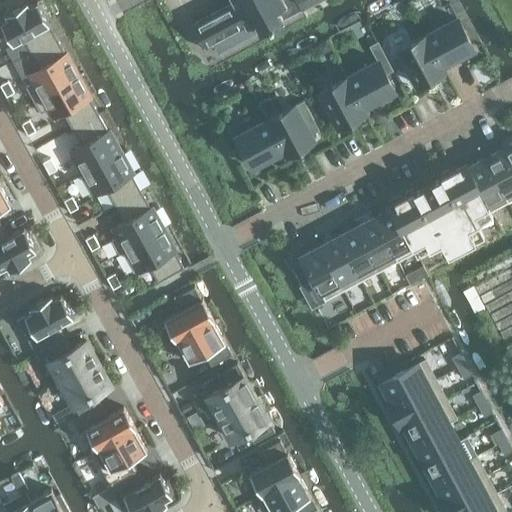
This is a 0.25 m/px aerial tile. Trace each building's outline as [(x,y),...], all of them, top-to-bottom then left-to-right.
[(206,16),(191,24),(203,48),(213,43),(218,53),(259,30),(260,32),(284,20),(283,19),(301,9),(301,10),(302,10),(307,7),(316,2),(317,2),(320,0),(232,0),(233,2),(221,8),(221,6),(219,7),(219,9),(208,15),(207,13),(205,15),(206,16)] [(7,17),(0,21),(12,44),(23,38),(30,50),(56,35),(37,1),(30,5),(27,1),(5,13),(7,17)] [(441,65),(441,64),(473,47),(457,17),(425,34),(441,65)] [(441,65),(425,34),(397,49),(401,56),(394,60),(400,71),(407,67),(416,83),(444,69),(441,64),(441,65)] [(33,82),(26,85),(33,98),(78,73),(66,52),(65,52),(56,35),(30,50),(39,67),(28,73),(33,82)] [(326,38),(316,44),(321,54),(331,48),(326,38)] [(377,60),(346,76),(362,107),(363,106),(394,89),(386,73),(392,70),(377,40),(369,45),(377,60)] [(78,73),(33,98),(41,111),(47,108),(52,117),(63,110),(72,127),(98,113),(89,96),(90,95),(78,73)] [(346,76),(318,91),(337,126),(365,111),(363,106),(362,107),(346,76)] [(8,80),(0,84),(6,96),(14,91),(8,80)] [(251,88),(242,93),(251,108),(259,104),(251,88)] [(303,99),(295,103),(268,118),(284,148),(283,149),(286,153),(314,138),(311,133),(319,129),(303,99)] [(81,144),(70,150),(82,172),(121,150),(110,128),(107,129),(98,113),(72,127),(81,144)] [(252,166),(283,149),(284,148),(268,118),(235,135),(252,166)] [(29,119),(21,123),(28,134),(35,130),(29,119)] [(511,142),(502,147),(511,165),(511,142)] [(511,165),(502,147),(484,157),(508,201),(511,198),(511,165)] [(121,150),(82,172),(94,194),(105,187),(115,204),(141,190),(132,173),(133,172),(121,150)] [(50,157),(43,161),(49,172),(56,168),(50,157)] [(484,157),(467,166),(466,167),(492,215),(493,214),(491,210),(508,201),(484,157)] [(467,166),(465,162),(441,175),(440,175),(431,180),(434,185),(425,190),(422,184),(413,189),(413,190),(389,203),(391,207),(392,206),(417,255),(441,242),(448,255),(475,240),(468,227),(492,215),(466,167),(467,166)] [(0,221),(0,209),(11,204),(0,184),(0,224),(1,224),(0,221)] [(118,236),(111,239),(118,252),(163,227),(151,206),(150,206),(141,190),(115,204),(124,221),(113,227),(118,236)] [(78,207),(72,195),(64,200),(70,211),(78,207)] [(391,207),(374,216),(397,260),(398,260),(414,251),(416,255),(417,255),(392,206),(391,207)] [(397,260),(374,216),(356,226),(379,270),(397,260)] [(36,249),(24,226),(8,235),(1,224),(0,224),(0,269),(7,266),(9,270),(32,257),(29,253),(36,249)] [(379,270),(356,226),(338,235),(361,279),(379,270)] [(163,227),(118,252),(119,253),(125,250),(137,271),(148,265),(157,281),(184,266),(174,250),(175,249),(166,232),(163,227)] [(99,245),(93,234),(85,238),(92,249),(99,245)] [(361,279),(338,235),(320,245),(343,289),(361,279)] [(301,255),(324,299),(343,289),(320,245),(301,255)] [(423,264),(412,270),(417,280),(428,274),(423,264)] [(121,284),(114,272),(107,277),(113,288),(121,284)] [(428,283),(418,287),(427,308),(437,303),(428,283)] [(201,297),(194,285),(174,297),(180,309),(164,318),(176,340),(177,340),(214,320),(214,319),(202,297),(201,297)] [(29,340),(35,352),(64,336),(57,325),(73,316),(61,294),(54,298),(51,293),(29,306),(31,310),(24,314),(17,318),(29,340)] [(511,301),(489,314),(511,356),(511,301)] [(232,352),(214,320),(177,340),(188,360),(204,352),(211,364),(232,352)] [(70,348),(64,336),(35,352),(36,353),(43,349),(61,381),(98,361),(86,339),(70,348)] [(458,352),(452,356),(458,366),(466,362),(460,351),(458,352)] [(425,358),(382,381),(392,400),(388,402),(389,403),(435,378),(425,358)] [(110,383),(98,361),(61,381),(79,414),(72,418),(72,419),(101,403),(94,391),(110,383)] [(207,394),(219,416),(256,396),(237,362),(216,374),(223,386),(207,394)] [(466,362),(458,366),(463,377),(472,373),(466,362)] [(435,378),(389,403),(399,422),(446,397),(435,378)] [(475,392),(472,394),(478,404),(486,400),(481,389),(475,392)] [(274,430),(256,396),(219,416),(231,438),(247,429),(253,442),(274,430)] [(446,397),(399,422),(399,423),(403,421),(413,439),(456,416),(446,397)] [(486,400),(478,404),(484,415),(492,411),(486,400)] [(107,414),(101,403),(72,419),(79,431),(86,428),(97,448),(90,451),(91,452),(136,427),(123,405),(107,414)] [(423,458),(457,440),(448,421),(456,417),(456,416),(413,439),(423,458)] [(136,428),(136,427),(91,452),(103,473),(102,473),(109,485),(137,469),(131,458),(147,449),(135,428),(136,428)] [(493,431),(493,432),(498,443),(507,438),(501,427),(493,431)] [(457,440),(423,458),(433,477),(476,454),(476,453),(466,435),(457,440)] [(511,448),(507,438),(498,443),(504,453),(511,448)] [(261,493),(299,474),(300,473),(287,451),(286,451),(280,439),(259,450),(265,462),(249,471),(261,494),(261,493)] [(476,454),(433,477),(443,495),(439,497),(439,498),(486,474),(476,454)] [(144,481),(137,469),(109,485),(116,497),(124,511),(141,511),(142,511),(150,511),(167,503),(165,499),(172,495),(160,472),(144,481)] [(15,473),(11,475),(16,484),(24,480),(19,471),(15,473)] [(306,511),(316,507),(299,474),(261,493),(271,511),(277,511),(288,506),(291,511),(306,511)] [(486,474),(439,498),(446,511),(459,511),(496,493),(486,474)] [(24,480),(16,484),(21,493),(25,491),(25,490),(28,489),(24,480)] [(70,511),(59,492),(55,494),(51,487),(30,499),(25,490),(25,491),(36,511),(70,511)] [(36,511),(25,491),(21,493),(4,502),(9,511),(36,511)] [(506,511),(496,493),(459,511),(506,511)]
